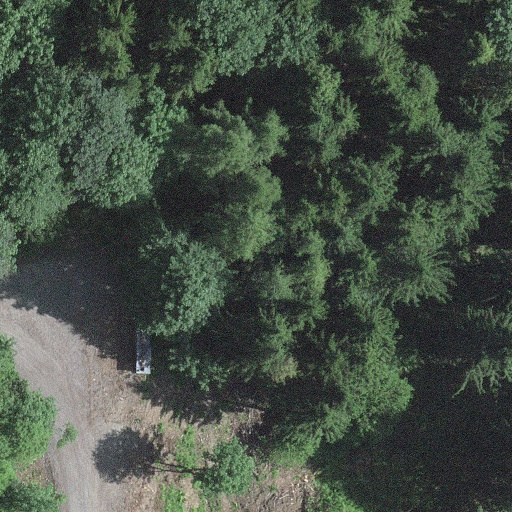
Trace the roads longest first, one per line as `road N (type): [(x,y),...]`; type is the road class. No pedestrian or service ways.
road 1 (track): [(40,350),(44,298),(78,229),(161,227),(196,307),(232,511)]
road 2 (track): [(83,511),(94,440),(40,350)]
